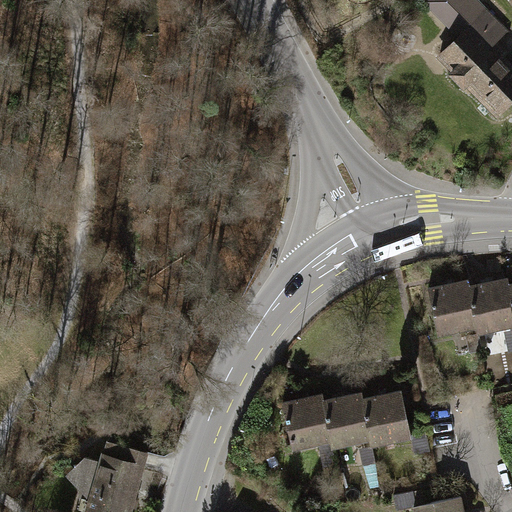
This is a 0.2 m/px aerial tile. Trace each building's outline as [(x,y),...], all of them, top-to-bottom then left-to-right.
[(453,37),(429,61),(500,130),(511,117),(511,67),(503,59),(511,49),(511,36),(474,0),(434,0),(425,10),(453,37)] [(468,282),(431,290),(440,335),(478,327),(470,290),(468,282)] [(511,304),(508,289),(507,282),(470,290),(478,327),(479,333),(511,325),(511,304)] [(409,438),(399,394),(362,403),(370,440),(372,446),(409,438)] [(362,403),(361,396),(323,404),(331,441),(333,448),(370,440),(362,403)] [(321,397),(284,405),(293,448),(331,441),(323,404),(321,397)] [(133,511),(148,464),(98,449),(93,468),(80,463),(66,478),(85,498),(81,511),(133,511)] [(464,511),(462,499),(414,509),(415,511),(464,511)]
